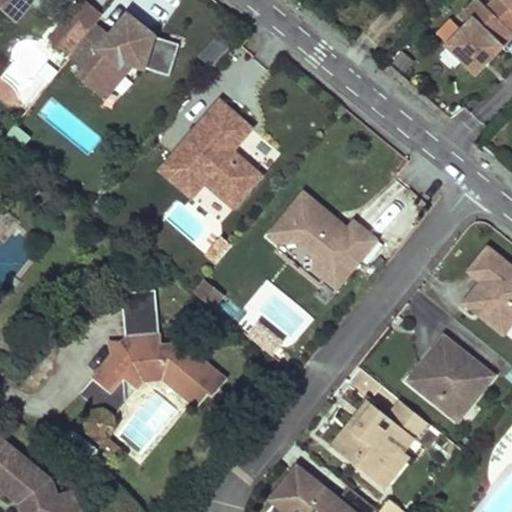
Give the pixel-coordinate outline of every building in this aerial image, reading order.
[(0,0),(0,8),(16,23),(34,0),(0,0)] [(85,0),(82,0),(50,39),(70,56),(95,25),(104,15),(85,0)] [(471,0),(456,15),(463,22),(439,46),(472,78),(495,54),(496,54),(511,37),(511,36),(510,34),(483,8),(474,0),(471,0)] [(511,32),(511,0),(490,0),(483,8),(510,34),(511,32)] [(180,48),(158,41),(129,17),(111,38),(95,25),(70,56),(66,61),(81,74),(75,81),(104,105),(130,74),(145,79),(148,72),(170,79),(180,48)] [(210,42),(202,62),(217,68),(225,48),(210,42)] [(219,103),(172,157),(203,184),(232,209),(259,178),(237,159),(233,164),(226,158),(231,153),(250,131),(219,103)] [(237,159),(231,153),(226,158),(233,164),(237,159)] [(203,184),(172,157),(159,172),(190,199),(203,184)] [(380,238),(355,217),(349,225),(344,230),(336,223),(330,224),(330,219),(335,213),(305,189),(270,231),(284,243),(298,241),(314,255),(315,269),(339,288),(380,238)] [(349,225),(335,213),(330,219),(330,224),(336,223),(344,230),(349,225)] [(511,266),(489,248),(472,270),(484,280),(467,301),(500,328),(511,312),(511,266)] [(122,294),(124,312),(157,309),(155,291),(122,294)] [(124,312),(126,337),(127,338),(93,379),(110,393),(123,378),(137,390),(144,382),(164,380),(198,408),(210,393),(214,396),(227,380),(183,344),(160,346),(157,309),(124,312)] [(511,320),(511,312),(500,328),(504,331),(511,320)] [(277,355),(283,338),(255,327),(248,344),(277,355)] [(457,419),(493,375),(443,335),(432,349),(441,356),(434,364),(425,365),(411,382),(457,419)] [(434,364),(441,356),(432,349),(408,379),(411,382),(425,365),(434,364)] [(110,393),(93,379),(81,394),(101,410),(105,411),(110,414),(113,418),(137,390),(123,378),(110,393)] [(336,449),(373,404),(367,399),(330,444),(336,449)] [(371,478),(393,451),(401,449),(404,451),(415,438),(418,440),(431,424),(399,399),(387,415),(373,404),(336,449),(371,478)] [(115,422),(113,418),(110,414),(105,411),(101,410),(97,411),(92,414),(89,417),(88,422),(88,426),(89,431),(92,435),(97,437),(101,438),(106,437),(110,435),(113,431),(115,426),(115,422)] [(57,495),(52,481),(0,437),(0,487),(13,499),(17,495),(22,499),(19,503),(22,511),(79,511),(71,490),(57,495)] [(384,488),(410,456),(404,451),(401,449),(393,451),(371,478),(384,488)] [(381,511),(349,486),(333,506),(294,474),(276,497),(278,499),(267,511),(381,511)] [(17,495),(13,499),(19,503),(22,499),(17,495)]
